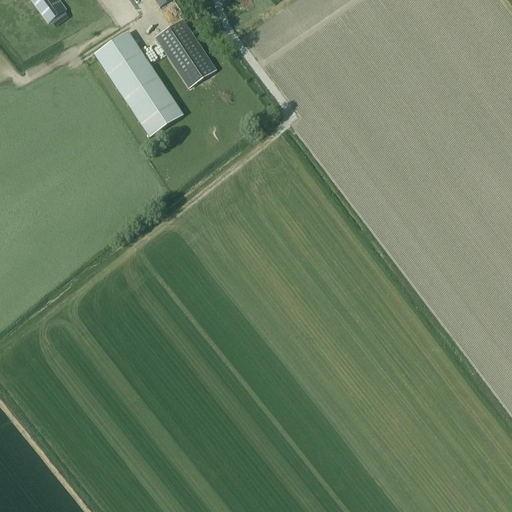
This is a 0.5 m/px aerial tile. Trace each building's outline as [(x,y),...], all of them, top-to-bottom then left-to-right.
[(29,0),(48,25),(51,23),(64,13),(67,11),(58,0),(29,0)] [(153,0),(160,9),(173,0),(172,0),(153,0)] [(64,13),(51,23),(55,29),(69,19),(64,13)] [(216,73),(182,22),(155,40),(189,90),(216,73)] [(127,34),(94,56),(149,140),(183,118),(127,34)]
